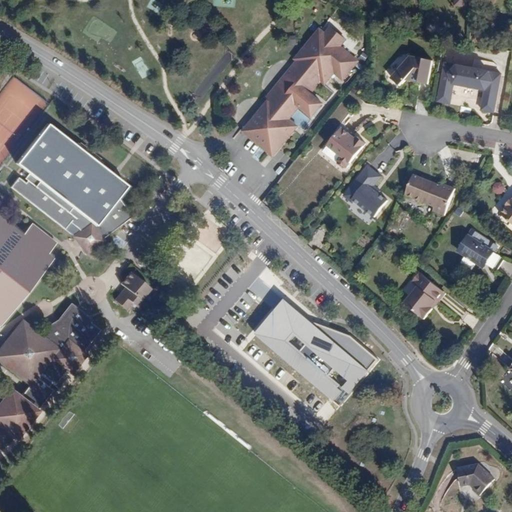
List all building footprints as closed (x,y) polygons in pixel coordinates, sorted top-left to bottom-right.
[(324,31),(319,27),(292,60),(293,61),(264,97),(266,99),(240,131),(269,154),(294,123),(290,119),(298,109),(310,120),(324,102),(313,93),(322,83),(325,85),(334,75),(342,81),(359,60),(342,46),(347,40),(329,25),(324,31)] [(431,61),(410,56),(391,77),(400,85),(405,79),(427,84),(431,61)] [(443,62),(439,80),(454,83),(483,89),(498,92),(501,73),(443,62)] [(450,105),(454,83),(439,80),(435,102),(450,105)] [(479,109),(482,94),(459,89),(457,98),(452,97),(451,103),(479,109)] [(493,113),(498,92),(483,89),(479,110),(493,113)] [(47,122),(16,164),(28,173),(23,179),(19,176),(10,186),(71,235),(71,236),(87,254),(101,240),(131,212),(118,197),(127,185),(115,175),(99,163),(101,160),(77,141),(75,143),(62,132),(47,122)] [(294,123),(269,154),(274,158),(298,126),(294,123)] [(327,143),(340,154),(336,159),(346,166),(366,142),(357,134),(355,137),(341,125),(327,143)] [(339,193),(349,201),(365,182),(374,190),(384,178),(365,162),(339,193)] [(412,175),(403,196),(433,208),(432,211),(445,216),(456,188),(449,185),(447,189),(412,175)] [(372,220),(388,201),(374,190),(365,182),(349,201),(372,220)] [(502,195),(504,186),(494,183),(492,193),(502,195)] [(511,200),(502,214),(511,221),(511,200)] [(23,234),(0,216),(0,325),(52,259),(47,255),(56,244),(31,224),(23,234)] [(494,272),(503,261),(493,253),(498,247),(491,242),(487,248),(476,239),(480,234),(473,228),(461,245),(462,246),(459,250),(481,267),(484,263),(494,272)] [(215,261),(191,289),(203,300),(228,272),(215,261)] [(420,285),(404,306),(424,321),(436,307),(434,305),(446,290),(422,271),(415,281),(420,285)] [(119,286),(125,290),(116,303),(126,311),(132,304),(137,308),(142,301),(141,300),(150,287),(129,272),(119,286)] [(187,293),(178,287),(175,293),(183,299),(187,293)] [(339,408),(380,361),(351,337),(316,325),(285,300),(256,334),(339,408)] [(84,355),(81,353),(101,327),(70,303),(58,320),(37,333),(20,321),(0,346),(0,365),(27,386),(20,395),(40,410),(69,370),(72,371),(84,355)] [(40,412),(10,388),(0,400),(0,428),(17,441),(40,412)] [(491,479),(478,466),(458,470),(461,487),(470,486),(470,491),(475,495),(491,479)]
